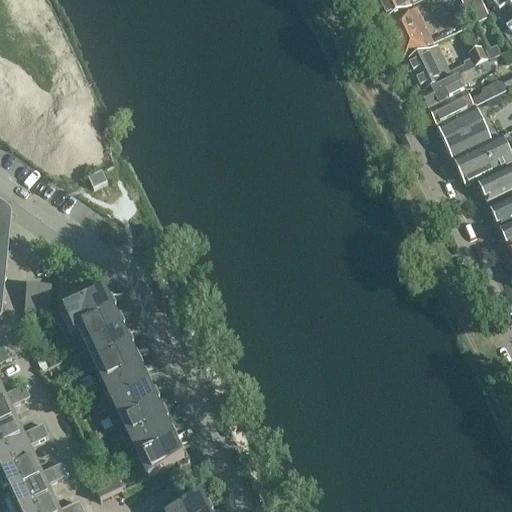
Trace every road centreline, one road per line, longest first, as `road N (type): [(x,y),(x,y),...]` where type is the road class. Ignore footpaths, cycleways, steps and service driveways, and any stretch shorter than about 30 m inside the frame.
road 1 (residential): [(347,0),(511,346)]
road 2 (residential): [(225,468),(130,276),(27,202)]
road 3 (residential): [(27,202),(14,339),(96,511)]
road 4 (unknown): [(0,113),(27,129),(43,126),(57,100),(10,0)]
